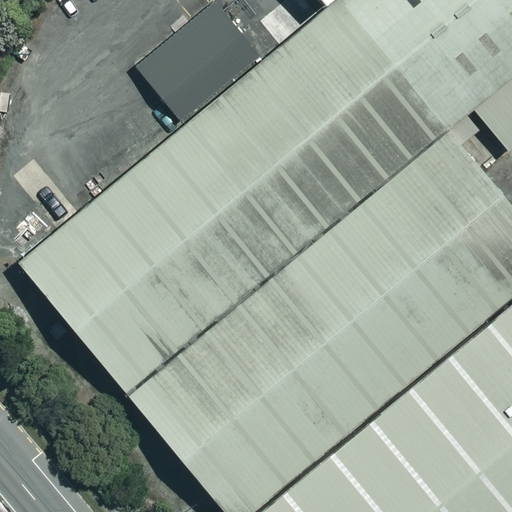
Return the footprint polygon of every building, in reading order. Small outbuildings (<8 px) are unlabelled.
[(312,0),(253,49),(174,114),(7,252),(223,511),(237,511),(511,285),(511,209),(439,122),(337,0),(312,0)] [(174,114),(253,49),(213,0),(205,0),(130,62),(174,114)] [(511,0),(337,0),(439,122),(464,101),(511,61),(511,0)] [(511,61),(464,101),(501,146),(511,136),(511,61)] [(511,511),(511,285),(237,511),(511,511)]
